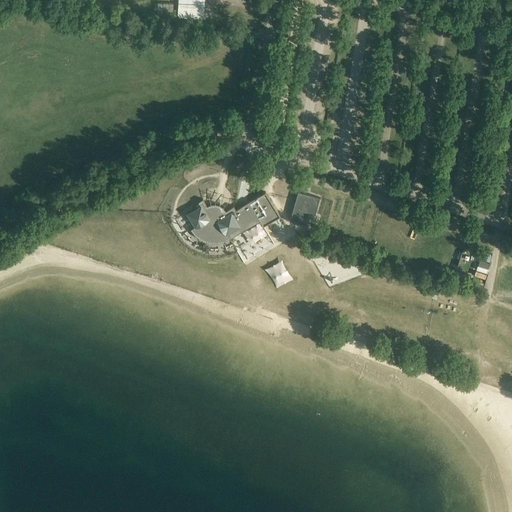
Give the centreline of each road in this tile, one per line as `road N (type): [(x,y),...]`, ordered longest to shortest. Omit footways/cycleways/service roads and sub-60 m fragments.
road 1 (unclassified): [(511,228),(251,143),(274,0)]
road 2 (unclassified): [(511,43),(451,16),(372,0)]
road 3 (unknown): [(500,224),(484,324),(490,343),(511,353)]
